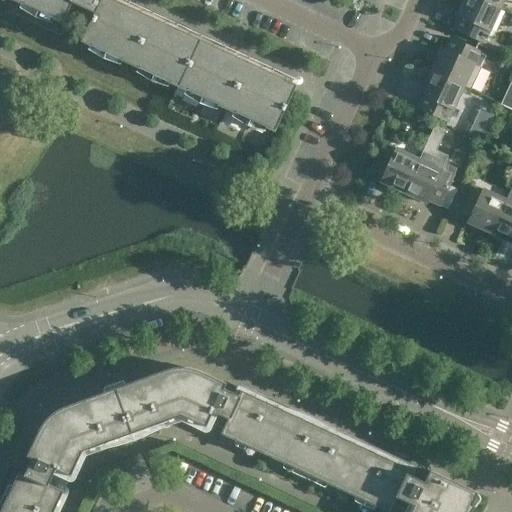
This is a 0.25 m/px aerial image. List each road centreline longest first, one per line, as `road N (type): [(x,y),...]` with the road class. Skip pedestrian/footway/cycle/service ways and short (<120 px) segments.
road 1 (tertiary): [(469,423),(249,320)]
road 2 (residential): [(304,200),(511,300)]
road 3 (tertiary): [(249,320),(181,296),(83,324)]
road 4 (residential): [(304,200),(368,50)]
road 5 (residential): [(249,320),(304,200)]
